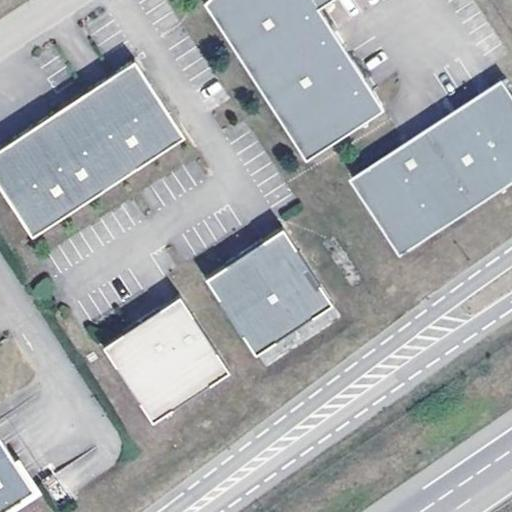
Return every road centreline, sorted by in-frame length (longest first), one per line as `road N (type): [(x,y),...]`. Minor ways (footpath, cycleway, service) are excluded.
road 1 (secondary): [(511,259),(293,436)]
road 2 (secondary): [(293,436),(511,301)]
road 3 (secondary): [(190,511),(293,436)]
